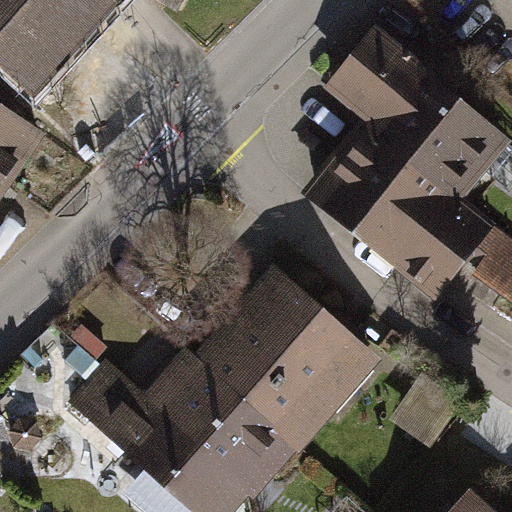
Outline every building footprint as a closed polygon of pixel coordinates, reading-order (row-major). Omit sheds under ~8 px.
[(0,0),(0,80),(27,107),(119,14),(104,0),(0,0)] [(511,166),(511,141),(375,37),(325,102),(364,132),(307,206),(435,303),(458,274),(511,315),(511,236),(478,211),(511,166)] [(0,197),(37,142),(0,117),(0,197)] [(369,357),(278,278),(178,392),(165,381),(145,403),(107,369),(76,405),(199,511),(217,511),(287,432),(296,440),(369,357)] [(481,511),(470,503),(462,511),(481,511)]
